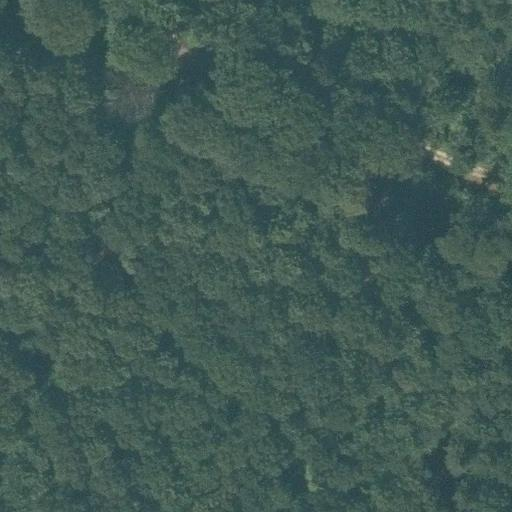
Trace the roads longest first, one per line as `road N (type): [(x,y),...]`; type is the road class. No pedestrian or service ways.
road 1 (track): [(1,511),(183,79)]
road 2 (track): [(511,204),(183,79)]
road 3 (track): [(183,79),(0,6)]
